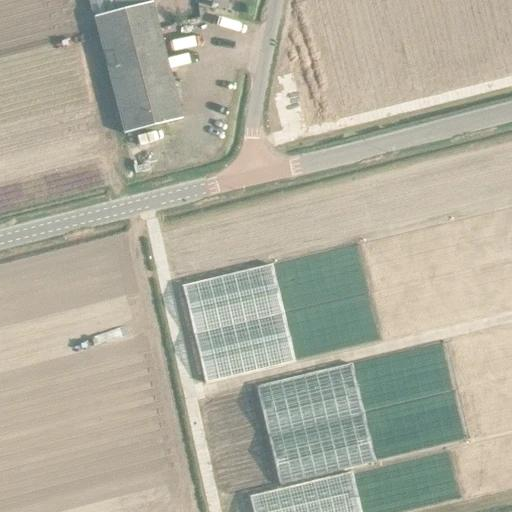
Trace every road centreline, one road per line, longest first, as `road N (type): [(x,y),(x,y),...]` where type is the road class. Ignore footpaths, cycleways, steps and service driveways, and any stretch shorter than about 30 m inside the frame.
road 1 (unclassified): [(251,176),(511,110)]
road 2 (unclassified): [(0,239),(251,176)]
road 3 (unclassified): [(251,176),(251,124),(277,0)]
